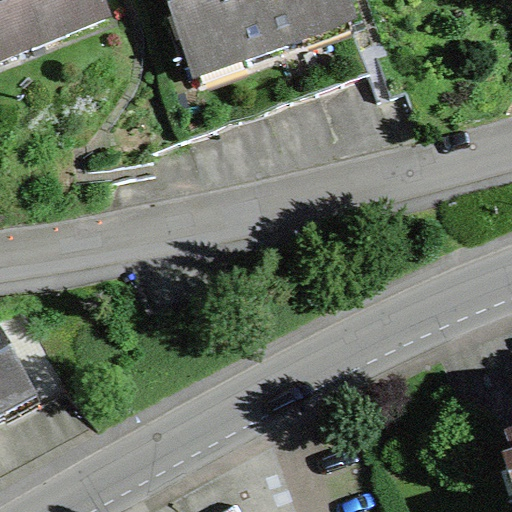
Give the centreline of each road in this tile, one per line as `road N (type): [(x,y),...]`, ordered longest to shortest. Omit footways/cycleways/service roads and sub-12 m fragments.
road 1 (tertiary): [(511,276),(387,324),(228,404),(43,511)]
road 2 (residential): [(0,258),(86,249),(511,146)]
